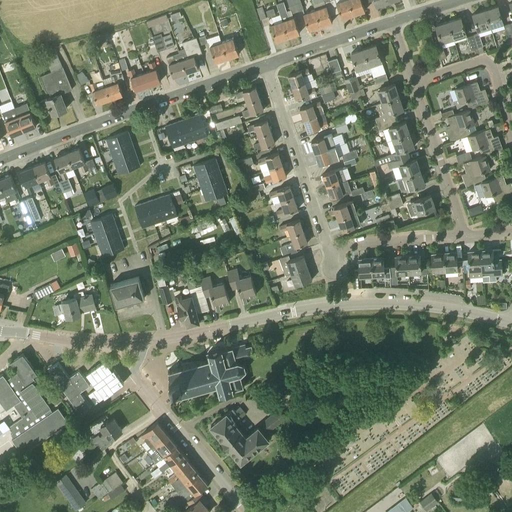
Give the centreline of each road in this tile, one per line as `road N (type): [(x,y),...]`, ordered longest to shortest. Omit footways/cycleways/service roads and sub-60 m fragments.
road 1 (tertiary): [(143,342),(350,302),(446,306),(511,321)]
road 2 (residential): [(246,511),(132,372),(143,342)]
road 3 (residential): [(325,238),(263,58)]
road 4 (residential): [(458,232),(411,75)]
road 5 (residential): [(511,132),(491,61),(479,56),(411,75)]
road 6 (unclassified): [(0,152),(143,99)]
road 7 (tertiary): [(143,342),(0,330)]
road 8 (residential): [(263,58),(395,17)]
road 9 (residential): [(325,238),(458,232)]
road 10 (unclassified): [(143,99),(263,58)]
